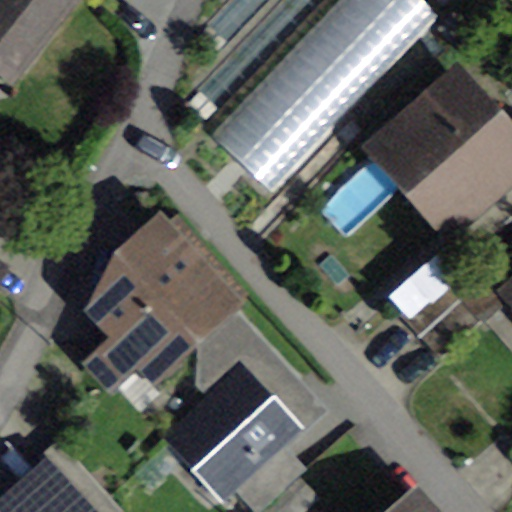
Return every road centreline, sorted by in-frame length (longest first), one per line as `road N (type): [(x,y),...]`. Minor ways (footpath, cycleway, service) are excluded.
road 1 (residential): [(476,511),(132,120)]
road 2 (residential): [(132,120),(0,379)]
road 3 (residential): [(189,0),(132,120)]
